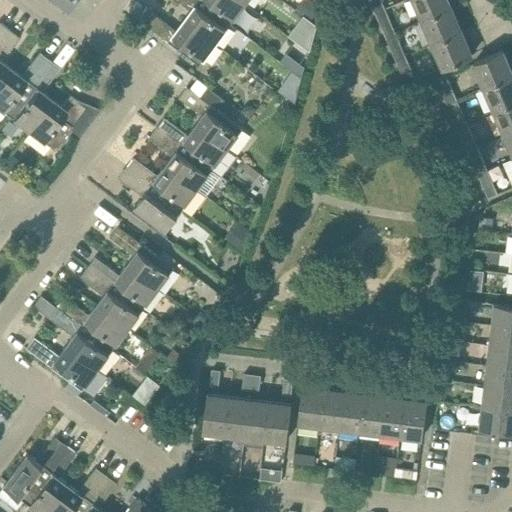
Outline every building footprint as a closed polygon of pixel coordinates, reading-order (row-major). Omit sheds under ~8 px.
[(176,0),(190,10),(183,20),(215,44),(230,24),(215,12),(219,7),(211,1),(203,12),(195,6),(199,0),(198,0),(176,0)] [(198,0),(199,0),(195,6),(203,12),(211,1),(219,7),(215,12),(230,24),(246,4),(240,0),(198,0)] [(369,0),(372,7),(375,13),(385,8),(382,2),(380,0),(369,0)] [(413,0),(422,20),(451,7),(448,0),(413,0)] [(422,20),(432,44),(462,31),(451,7),(422,20)] [(375,13),(386,36),(395,32),(385,8),(375,13)] [(215,44),(183,20),(176,30),(152,12),(144,23),(200,65),(215,44)] [(0,41),(9,29),(0,22),(0,41)] [(0,83),(11,68),(1,61),(20,37),(9,29),(0,41),(0,83)] [(462,31),(432,44),(442,68),(472,55),(462,31)] [(386,36),(396,60),(406,56),(395,32),(386,36)] [(473,63),(484,87),(511,74),(511,71),(503,50),(473,63)] [(0,83),(0,109),(8,115),(19,99),(25,104),(31,96),(20,87),(26,80),(31,84),(49,59),(39,52),(21,76),(11,68),(0,83)] [(286,53),(280,61),(294,71),(302,77),(304,67),(286,53)] [(406,56),(396,60),(407,83),(416,79),(406,56)] [(8,115),(28,130),(51,99),(42,91),(60,67),(49,59),(31,84),(26,80),(20,87),(31,96),(25,104),(19,99),(8,115)] [(511,74),(484,87),(494,111),(511,102),(511,74)] [(437,79),(447,103),(456,99),(446,75),(437,79)] [(202,115),(195,125),(227,149),(242,128),(217,109),(224,99),(207,86),(199,95),(187,86),(178,97),(202,115)] [(51,99),(28,130),(54,150),(70,129),(79,136),(100,108),(77,100),(70,94),(61,106),(51,99)] [(447,103),(457,126),(467,122),(456,99),(447,103)] [(511,102),(494,111),(504,134),(511,130),(511,102)] [(164,116),(156,127),(180,145),(176,151),(184,157),(192,146),(200,152),(196,157),(212,169),(227,149),(195,125),(188,134),(164,116)] [(457,126),(467,150),(477,146),(467,122),(457,126)] [(172,155),(165,165),(196,189),(212,169),(196,157),(200,152),(192,146),(184,157),(176,151),(180,145),(156,127),(148,137),(172,155)] [(467,150),(478,174),(487,170),(477,146),(467,150)] [(134,157),(126,167),(150,185),(154,180),(162,186),(154,197),(162,203),(166,197),(181,209),(196,189),(165,165),(158,175),(134,157)] [(150,185),(126,167),(118,178),(142,196),(134,206),(166,230),(181,209),(166,197),(162,203),(154,197),(162,186),(154,180),(150,185)] [(487,170),(478,174),(488,197),(497,193),(487,170)] [(134,255),(126,264),(158,288),(174,267),(118,226),(110,237),(134,255)] [(95,256),(87,267),(112,285),(107,290),(116,296),(124,285),(132,291),(127,297),(143,308),(158,288),(126,264),(119,274),(95,256)] [(103,295),(96,305),(128,328),(143,308),(127,297),(132,291),(124,285),(116,296),(107,290),(112,285),(87,267),(79,277),(103,295)] [(65,296),(57,307),(81,325),(77,330),(85,337),(94,326),(101,331),(97,337),(113,349),(128,328),(96,305),(89,314),(65,296)] [(511,305),(494,303),(491,324),(511,326),(511,305)] [(73,335),(66,345),(98,369),(113,349),(97,337),(101,331),(94,326),(85,337),(77,330),(81,325),(57,307),(49,317),(73,335)] [(511,326),(491,324),(489,344),(511,346),(511,326)] [(98,369),(66,345),(59,355),(35,337),(26,348),(82,389),(98,369)] [(451,339),(449,359),(460,361),(462,340),(457,339),(454,339),(453,339),(451,339)] [(478,364),(486,365),(511,367),(511,346),(489,344),(481,343),(478,364)] [(136,366),(144,372),(159,352),(151,346),(136,366)] [(173,347),(167,354),(174,359),(179,352),(173,347)] [(460,361),(449,359),(446,379),(457,380),(460,361)] [(305,376),(313,377),(315,362),(307,360),(305,376)] [(337,380),(345,381),(347,366),(339,365),(337,380)] [(511,367),(486,365),(484,385),(511,388),(511,367)] [(347,366),(345,381),(353,382),(356,367),(347,366)] [(212,369),(210,385),(218,386),(220,370),(212,369)] [(377,385),(386,386),(388,371),(379,370),(377,385)] [(388,371),(386,386),(394,388),(396,372),(388,371)] [(242,389),(250,390),(252,374),(244,373),(242,389)] [(252,374),(250,390),(258,391),(260,375),(252,374)] [(418,391),(426,392),(428,376),(420,375),(418,391)] [(282,394),(291,395),(293,379),(284,378),(282,394)] [(298,423),(318,425),(323,386),(303,384),(298,423)] [(511,388),(484,385),(481,406),(511,409),(511,388)] [(318,425),(339,428),(344,389),(323,386),(318,425)] [(339,428),(359,431),(364,391),(344,389),(339,428)] [(359,431),(379,433),(384,394),(364,391),(359,431)] [(203,431),(224,434),(229,395),(208,392),(203,431)] [(379,433),(400,436),(405,396),(384,394),(379,433)] [(224,434),(244,437),(249,397),(229,395),(224,434)] [(405,396),(400,436),(421,439),(426,399),(405,396)] [(244,437),(245,437),(243,445),(263,448),(265,439),(270,400),(249,397),(244,437)] [(291,402),(270,400),(265,439),(286,442),(291,402)] [(511,409),(481,406),(479,426),(511,430),(511,409)] [(28,453),(4,485),(0,490),(0,497),(17,510),(24,500),(36,485),(31,480),(36,472),(48,481),(54,473),(49,468),(67,445),(56,437),(38,461),(28,453)] [(24,500),(39,511),(46,511),(68,483),(59,476),(77,452),(67,445),(49,468),(54,473),(48,481),(36,472),(31,480),(36,485),(24,500)] [(294,453),(293,463),(294,463),(314,466),(315,458),(308,457),(308,455),(294,453)] [(377,474),(395,477),(396,467),(378,464),(377,474)] [(46,511),(87,511),(88,511),(77,503),(83,495),(89,499),(107,475),(96,467),(78,491),(68,483),(46,511)] [(396,467),(395,477),(416,479),(417,471),(409,470),(410,468),(396,467)] [(106,511),(99,507),(117,483),(107,475),(89,499),(83,495),(77,503),(88,511),(87,511),(106,511)] [(150,511),(153,509),(137,497),(125,511),(150,511)]
